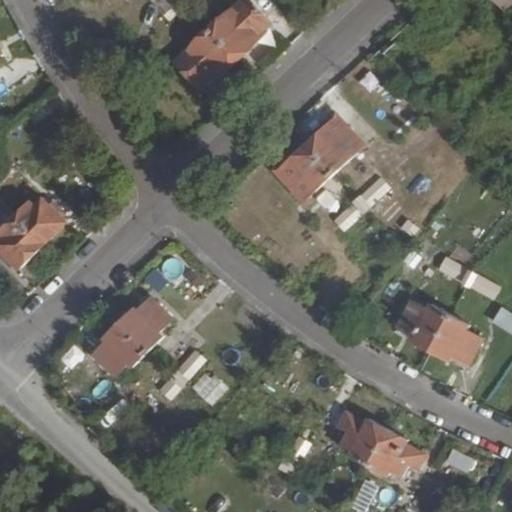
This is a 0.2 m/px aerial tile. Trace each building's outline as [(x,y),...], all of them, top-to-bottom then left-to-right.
[(188,0),(169,0),(159,9),(168,19),(189,1),(188,0)] [(242,0),(212,27),(238,57),(260,37),(257,33),(269,22),(250,0),(242,0)] [(511,0),(494,0),(507,13),(511,7),(511,0)] [(212,27),(175,61),(198,87),(212,74),(216,78),(238,57),(212,27)] [(0,68),(0,89),(16,85),(10,65),(0,68)] [(305,146),(331,174),(361,146),(332,115),(321,126),(324,129),(305,146)] [(271,171),(299,203),(331,174),(305,146),(286,163),(283,160),(271,171)] [(2,162),(0,163),(0,182),(11,172),(2,162)] [(362,163),(340,183),(355,199),(377,179),(362,163)] [(377,179),(355,199),(365,209),(387,189),(378,178),(377,179)] [(355,199),(332,221),(341,231),(365,209),(355,199)] [(27,204),(13,218),(40,246),(62,225),(57,219),(61,215),(50,204),(46,207),(39,201),(31,208),(27,204)] [(427,201),(412,210),(419,223),(435,215),(427,201)] [(365,209),(341,231),(356,246),(379,224),(365,209)] [(0,235),(2,237),(0,238),(0,251),(0,259),(7,267),(11,263),(17,268),(40,246),(13,218),(0,230),(0,235)] [(388,234),(365,256),(373,264),(396,242),(388,234)] [(418,246),(424,260),(440,254),(434,240),(418,246)] [(151,277),(161,289),(186,268),(176,256),(151,277)] [(439,271),(465,287),(473,273),(445,258),(439,271)] [(473,273),(465,287),(490,301),(498,288),(473,273)] [(419,298),(415,306),(427,313),(430,308),(432,305),(419,298)] [(117,324),(145,352),(160,337),(156,333),(169,320),(148,300),(135,312),(132,309),(117,324)] [(410,304),(396,329),(413,338),(411,341),(430,352),(448,318),(430,308),(427,313),(415,306),(410,304)] [(448,318),(430,352),(448,362),(450,358),(467,367),(480,342),(464,333),(466,328),(448,318)] [(91,356),(112,377),(125,364),(129,368),(145,352),(117,324),(102,339),(105,343),(91,356)] [(172,375),(183,385),(203,362),(192,352),(172,375)] [(215,404),(231,386),(210,367),(194,385),(215,404)] [(172,375),(151,398),(163,408),(183,385),(172,375)] [(346,434),(339,445),(351,452),(348,456),(368,468),(386,434),(367,422),(365,426),(346,416),(337,429),(346,434)] [(386,434),(368,468),(384,477),(387,472),(399,479),(405,467),(413,470),(413,471),(421,458),(402,446),(404,443),(386,434)] [(297,440),(282,465),(294,473),(310,448),(297,440)] [(339,445),(333,456),(344,463),(348,456),(351,452),(339,445)] [(456,446),(449,460),(473,472),(480,457),(456,446)] [(282,465),(265,491),(278,499),(294,473),(282,465)] [(381,482),(400,493),(413,470),(405,467),(399,479),(387,472),(384,477),(381,482)] [(446,501),(454,485),(442,478),(433,494),(446,501)]
